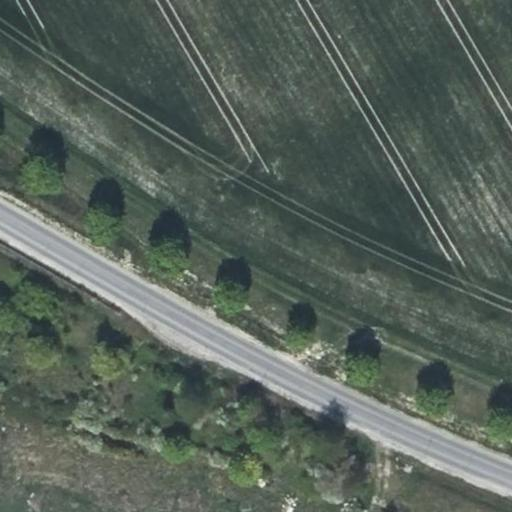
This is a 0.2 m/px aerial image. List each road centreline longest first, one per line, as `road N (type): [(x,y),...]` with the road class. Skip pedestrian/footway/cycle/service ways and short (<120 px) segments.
road 1 (track): [(0,115),(112,192),(415,353),(511,388)]
road 2 (tertiary): [(511,480),(263,367),(0,217)]
